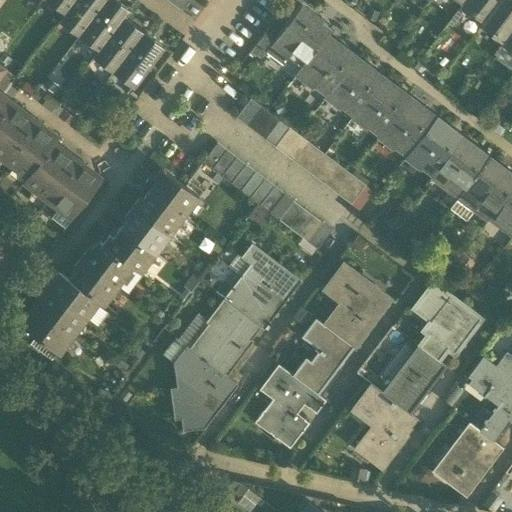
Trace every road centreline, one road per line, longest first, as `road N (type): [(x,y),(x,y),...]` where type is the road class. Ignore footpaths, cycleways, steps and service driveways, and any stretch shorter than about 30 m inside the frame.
road 1 (residential): [(233,0),(144,122),(187,155),(213,118)]
road 2 (residential): [(428,511),(209,467)]
